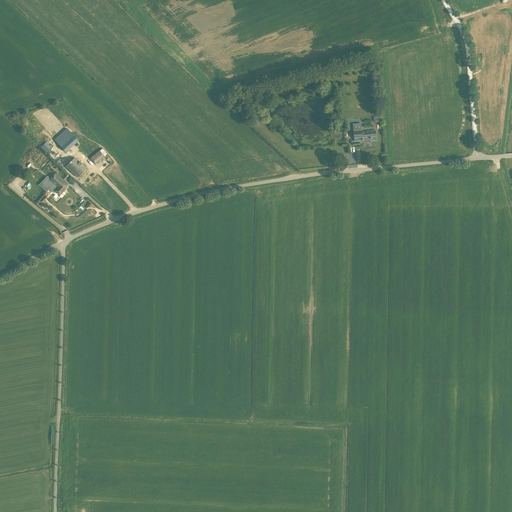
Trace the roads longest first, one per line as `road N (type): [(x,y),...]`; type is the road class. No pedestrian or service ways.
road 1 (unclassified): [(476,158),(228,186),(64,241)]
road 2 (unclassified): [(56,511),(64,241)]
road 3 (unclassified): [(476,158),(467,43),(443,0)]
